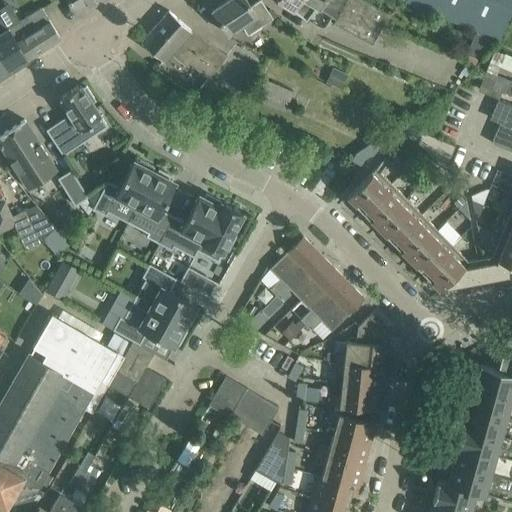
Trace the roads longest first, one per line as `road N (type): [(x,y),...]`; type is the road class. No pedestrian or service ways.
road 1 (residential): [(125,511),(147,475),(152,431),(288,197)]
road 2 (residential): [(288,197),(150,119),(89,39)]
road 3 (residential): [(431,331),(288,197)]
road 4 (residential): [(381,511),(431,331)]
